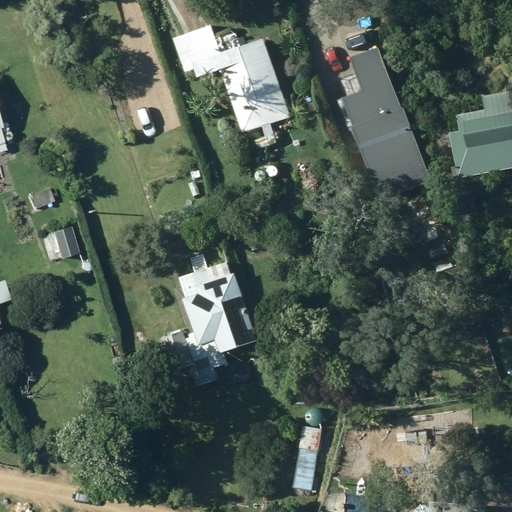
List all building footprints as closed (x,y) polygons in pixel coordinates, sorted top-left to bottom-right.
[(144,17),(139,0),(116,0),(123,22),(144,17)] [(294,117),(268,38),(225,53),(215,25),(177,38),(188,72),(200,68),(203,77),(225,70),(253,152),(279,142),(273,124),(294,117)] [(433,180),(385,44),(357,54),(370,89),(348,97),(384,197),(433,180)] [(511,168),(511,91),(488,95),(490,111),(462,115),(465,130),(454,132),(462,177),(511,168)] [(3,125),(0,115),(0,152),(9,150),(1,126),(3,125)] [(454,191),(467,209),(481,199),(469,181),(454,191)] [(52,187),(30,196),(35,209),(57,200),(52,187)] [(78,253),(71,226),(55,231),(62,258),(78,253)] [(231,262),(183,277),(190,298),(187,299),(196,326),(166,336),(177,371),(193,366),(198,382),(220,375),(217,367),(230,363),(226,352),(261,340),(238,272),(234,273),(231,262)] [(0,306),(12,302),(3,279),(0,280),(0,306)] [(275,382),(266,357),(253,362),(262,387),(275,382)] [(506,422),(511,419),(511,402),(499,409),(506,422)] [(503,446),(511,447),(511,438),(504,438),(503,446)] [(255,454),(178,442),(171,488),(248,499),(255,454)] [(491,511),(492,504),(436,501),(436,505),(425,504),(416,511),(491,511)]
